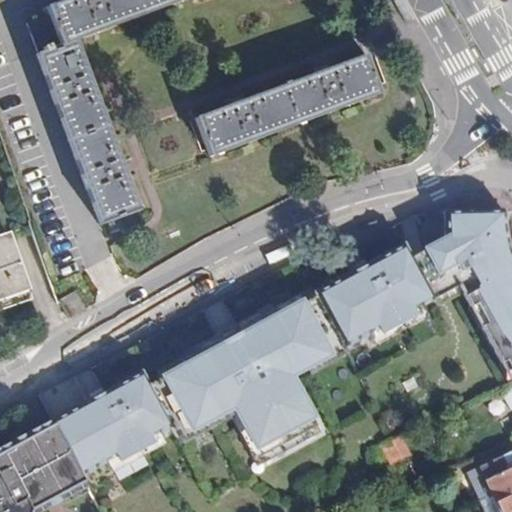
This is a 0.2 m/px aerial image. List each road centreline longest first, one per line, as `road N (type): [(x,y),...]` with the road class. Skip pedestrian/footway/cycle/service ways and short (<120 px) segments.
road 1 (tertiary): [(397,195),(340,207),(228,257),(0,390)]
road 2 (secondary): [(425,0),(474,89),(500,116)]
road 3 (tertiary): [(500,116),(397,195)]
